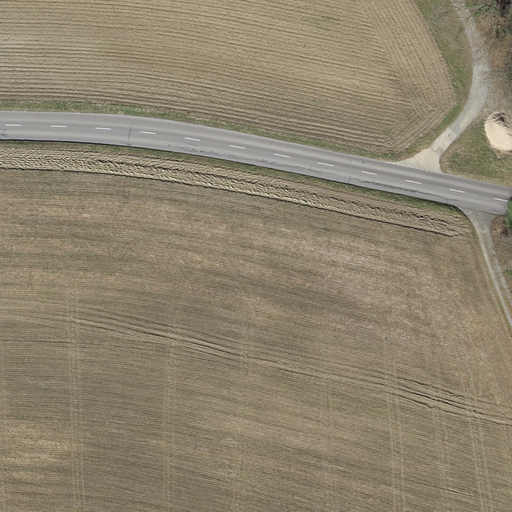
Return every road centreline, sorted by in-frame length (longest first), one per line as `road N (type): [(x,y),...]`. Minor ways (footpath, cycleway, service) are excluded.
road 1 (tertiary): [(511,199),(410,172),(96,123),(0,122)]
road 2 (track): [(429,178),(478,109),(487,69),(460,0)]
